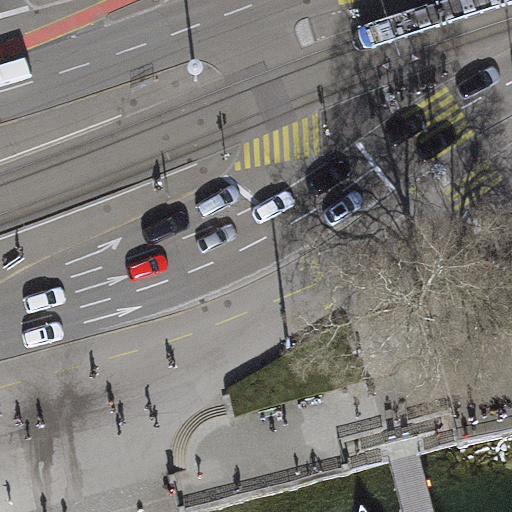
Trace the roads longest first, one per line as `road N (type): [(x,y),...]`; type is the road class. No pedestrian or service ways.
road 1 (secondary): [(235,254),(511,82)]
road 2 (secondary): [(235,254),(283,145),(272,75),(240,11)]
road 3 (secondary): [(240,11),(3,90)]
road 4 (secondary): [(0,330),(235,254)]
